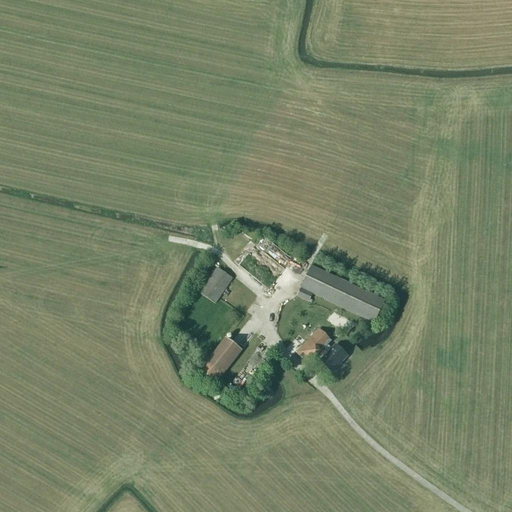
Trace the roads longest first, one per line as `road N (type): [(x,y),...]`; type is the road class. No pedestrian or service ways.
road 1 (unclassified): [(466,511),(372,443),(270,339)]
road 2 (track): [(270,339),(269,302),(214,250),(167,239)]
